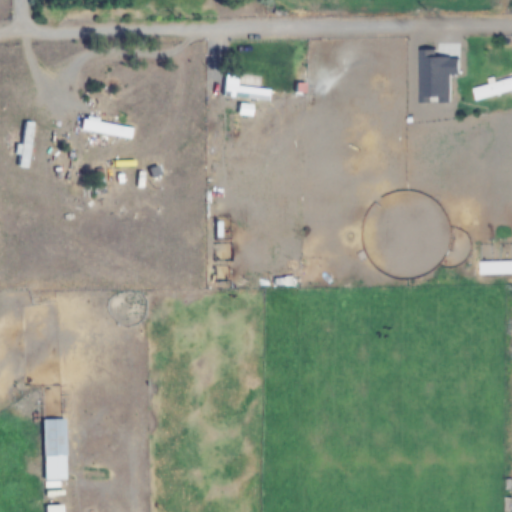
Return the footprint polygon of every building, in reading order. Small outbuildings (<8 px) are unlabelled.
[(511,90),(511,79),(474,89),(477,100),(511,90)] [(268,88),(223,86),(223,97),(267,98),(268,88)] [(79,131),(132,140),(134,127),(81,118),(79,131)] [(27,168),(34,123),(22,121),(15,166),(27,168)] [(65,479),(65,419),(41,419),(41,479),(65,479)]
